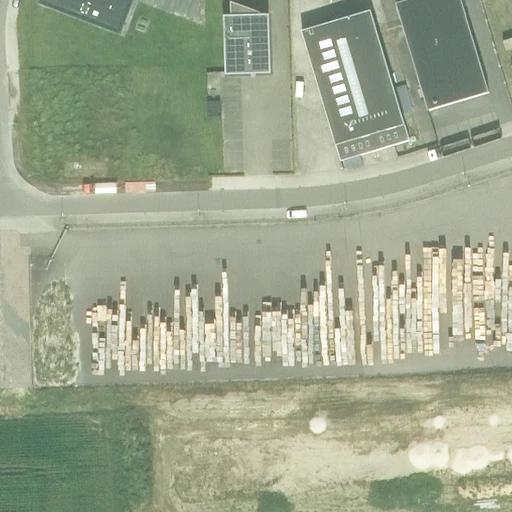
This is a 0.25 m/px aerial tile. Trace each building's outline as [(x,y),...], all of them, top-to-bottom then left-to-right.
[(119,32),(131,0),(44,0),(43,3),(119,32)] [(489,94),(461,0),(411,0),(396,5),(428,112),(489,94)] [(227,76),(271,74),(269,16),(262,16),(262,14),(231,3),(231,18),(225,18),(227,76)] [(371,12),(302,33),(341,163),(382,150),(410,142),(402,116),(394,90),(371,12)] [(212,73),(212,94),(226,93),(226,72),(212,73)] [(167,103),(139,104),(141,160),(169,159),(197,158),(195,102),(167,103)] [(164,347),(163,328),(151,328),(152,347),(164,347)] [(340,352),(343,373),(356,372),(353,350),(340,352)] [(511,511),(511,453),(154,457),(154,511),(511,511)]
